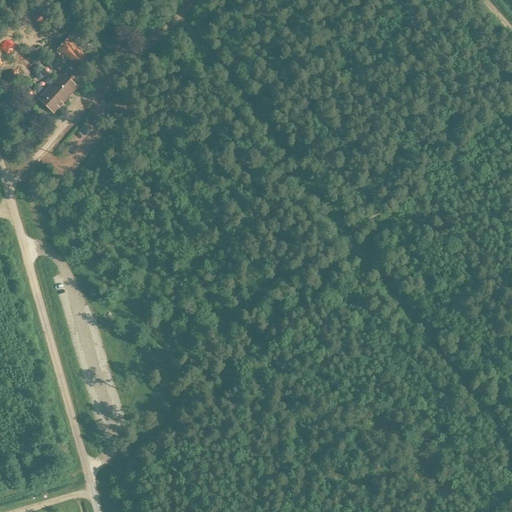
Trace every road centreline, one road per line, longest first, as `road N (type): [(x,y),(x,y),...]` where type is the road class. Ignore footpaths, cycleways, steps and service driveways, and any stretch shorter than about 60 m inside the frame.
road 1 (unclassified): [(98,511),(0,166)]
road 2 (track): [(91,96),(192,0)]
